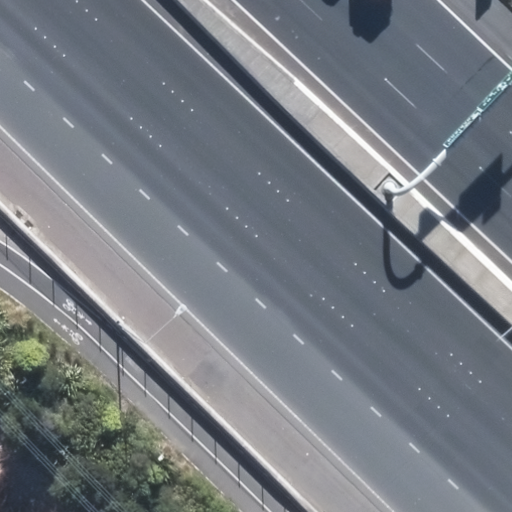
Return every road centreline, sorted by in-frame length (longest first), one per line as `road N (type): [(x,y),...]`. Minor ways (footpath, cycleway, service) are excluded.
road 1 (motorway): [(511,478),(25,0)]
road 2 (motorway): [(430,511),(176,254),(0,19)]
road 3 (motorway): [(366,0),(511,136)]
